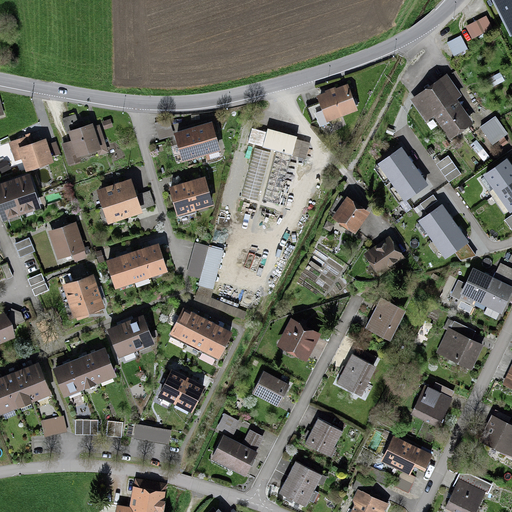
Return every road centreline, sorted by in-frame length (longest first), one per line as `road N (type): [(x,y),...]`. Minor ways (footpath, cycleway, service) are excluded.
road 1 (tertiary): [(0,78),(139,102),(210,99),(358,58),(455,0)]
road 2 (residential): [(0,472),(123,468),(253,503)]
road 3 (residential): [(253,503),(356,300)]
road 4 (residential): [(420,511),(511,323)]
